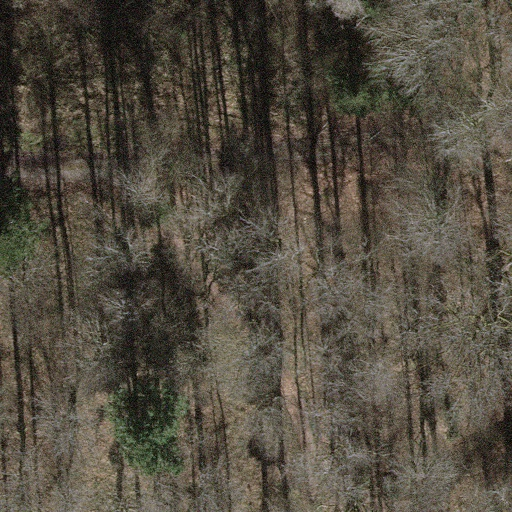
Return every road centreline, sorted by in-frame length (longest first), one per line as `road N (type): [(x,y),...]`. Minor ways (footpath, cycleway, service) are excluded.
road 1 (track): [(511,118),(131,185)]
road 2 (track): [(131,185),(0,164)]
